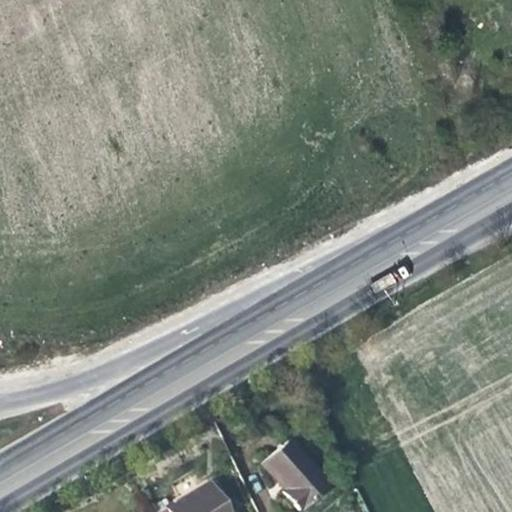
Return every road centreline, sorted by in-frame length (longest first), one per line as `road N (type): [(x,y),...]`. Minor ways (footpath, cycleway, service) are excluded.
road 1 (primary): [(6,511),(511,214)]
road 2 (primary): [(511,169),(190,356)]
road 3 (primary): [(190,356),(0,470)]
road 4 (track): [(320,379),(511,269)]
road 5 (track): [(382,0),(473,192)]
road 6 (residential): [(190,356),(20,399)]
